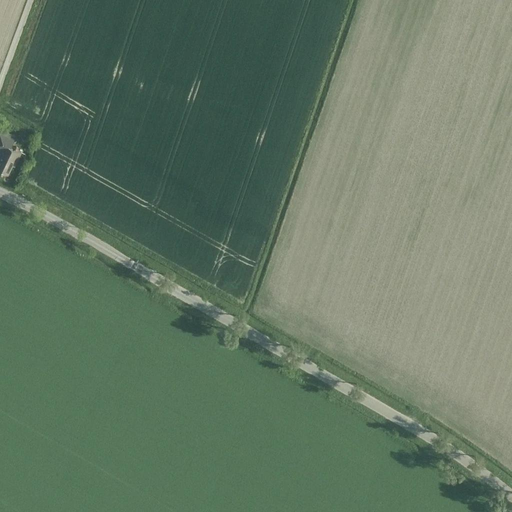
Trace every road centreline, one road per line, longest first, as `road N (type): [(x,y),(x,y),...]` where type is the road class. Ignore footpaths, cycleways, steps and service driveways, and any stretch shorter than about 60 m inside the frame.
road 1 (tertiary): [(134,263),(511,495)]
road 2 (tertiary): [(134,263),(0,194)]
